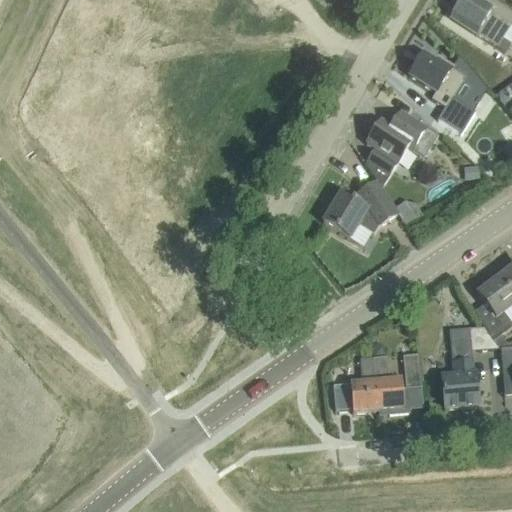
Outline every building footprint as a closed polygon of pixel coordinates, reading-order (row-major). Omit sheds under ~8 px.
[(451,21),(459,25),(504,54),(510,46),(503,41),(511,28),(490,15),(493,11),(474,0),(460,0),(457,5),(459,9),(451,21)] [(412,75),(409,79),(436,96),(432,102),(445,111),(438,122),(457,134),(470,114),(452,103),(466,81),(461,78),(468,68),(459,63),(453,73),(452,72),(453,70),(437,61),(436,63),(424,56),(417,67),(414,65),(409,73),(412,75)] [(403,137),(381,123),(366,146),(376,153),(366,168),(382,191),(398,167),(399,167),(408,152),(423,162),(438,139),(412,122),(403,137)] [(487,169),(482,173),(488,179),(493,175),(500,167),(494,161),(487,169)] [(478,182),(478,169),(467,169),(467,182),(478,182)] [(323,226),(332,231),(350,242),(359,228),(374,238),(380,229),(398,217),(377,184),(358,196),(361,199),(353,204),(341,197),(323,226)] [(511,271),(498,282),(504,290),(511,299),(511,271)] [(511,308),(511,299),(504,290),(498,282),(477,298),(485,307),(475,315),(487,331),(500,349),(507,346),(501,339),(511,330),(511,327),(503,316),(511,308)] [(500,349),(487,331),(476,332),(478,354),(501,351),(500,349)] [(453,373),(441,374),(445,412),(479,409),(476,377),(474,377),(470,332),(449,334),(453,373)] [(386,359),(385,354),(380,349),(375,350),(376,360),(386,359)] [(511,373),(511,350),(501,351),(503,375),(511,373)] [(422,390),(420,371),(419,357),(403,359),(406,392),(422,390)] [(376,385),(378,414),(389,413),(389,418),(409,417),(407,398),(403,398),(402,383),(390,384),(388,360),(374,361),(375,373),(376,385)] [(353,417),(378,414),(376,385),(375,373),(374,361),(359,362),(362,386),(332,389),(335,410),(352,408),(353,417)]
